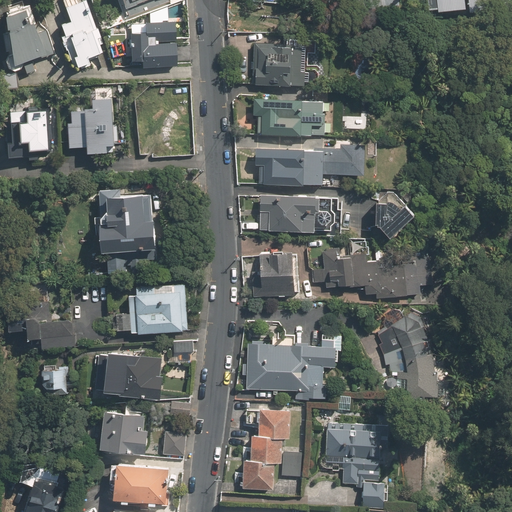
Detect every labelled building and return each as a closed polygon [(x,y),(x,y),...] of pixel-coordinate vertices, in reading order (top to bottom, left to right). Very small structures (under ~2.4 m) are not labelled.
[(62,0),(70,21),(62,24),(65,33),(60,35),(66,50),(68,50),(72,60),(75,59),(78,67),(91,63),(88,56),(101,52),(96,37),(101,36),(87,0),(62,0)] [(122,0),(129,16),(175,0),(174,0),(122,0)] [(393,0),(371,0),(371,9),(393,9),(393,0)] [(449,0),(432,0),(435,17),(452,15),(449,0)] [(511,0),(467,0),(469,14),(511,11),(511,0)] [(40,55),(41,57),(54,54),(48,30),(38,32),(30,8),(3,13),(14,63),(40,55)] [(176,20),(145,22),(146,31),(129,32),(131,61),(143,61),(144,66),(177,65),(176,20)] [(255,83),(304,86),(305,68),(318,69),(318,52),(306,51),(306,47),(260,44),(258,69),(256,68),(255,83)] [(319,71),(307,70),(306,82),(318,83),(319,71)] [(322,125),(324,97),(314,96),(314,101),(255,98),(254,115),(260,115),(259,133),(311,135),(312,124),(322,125)] [(88,152),(113,152),(113,143),(119,143),(119,123),(113,123),(113,100),(94,100),(94,109),(73,109),(73,121),(70,121),(70,147),(88,147),(88,152)] [(27,155),(27,149),(47,150),(49,108),(32,107),(32,110),(27,110),(27,105),(9,105),(7,154),(27,155)] [(341,144),(341,148),(317,148),(259,146),(258,164),(262,164),(262,183),(323,185),(323,173),(364,174),(365,145),(341,144)] [(100,212),(103,212),(102,250),(140,250),(140,246),(145,246),(145,259),(156,259),(156,220),(153,220),(153,209),(156,209),(157,196),(152,196),(152,194),(122,193),(122,189),(100,189),(100,212)] [(392,189),(376,204),(376,221),(389,236),(414,214),(392,189)] [(261,194),(259,229),(316,232),(316,230),(328,231),(328,238),(334,238),(335,233),(338,233),(340,197),(261,194)] [(374,240),(375,259),(372,259),(371,255),(367,256),(367,252),(340,254),(340,248),(325,249),(326,266),(314,267),(315,281),(327,280),(328,286),(366,284),(366,295),(405,293),(405,286),(427,285),(425,254),(414,254),(414,256),(403,256),(402,238),(374,240)] [(255,272),(255,294),(295,294),(295,290),(300,290),(300,252),(261,253),(262,271),(255,272)] [(187,286),(132,287),(132,313),(118,314),(118,332),(188,331),(187,286)] [(417,309),(377,330),(384,344),(379,346),(392,374),(397,371),(398,373),(396,394),(437,397),(438,383),(443,383),(443,367),(438,367),(417,309)] [(324,385),(325,366),(336,366),(336,361),(339,361),(339,350),(342,351),(342,335),(323,334),(323,342),(292,341),(292,339),(253,338),(253,344),(248,343),(247,387),(298,388),(297,401),(310,401),(310,396),(329,397),(329,385),(324,385)] [(194,351),(193,339),(173,341),(174,361),(192,362),(193,351),(194,351)] [(161,396),(165,357),(110,351),(110,354),(98,353),(97,365),(109,366),(107,391),(161,396)] [(61,362),(44,362),(44,377),(47,377),(48,388),(53,388),(53,394),(69,393),(68,366),(61,366),(61,362)] [(352,396),(340,396),(339,408),(351,409),(352,396)] [(193,402),(171,400),(170,415),(192,416),(193,402)] [(260,406),(258,434),(252,433),(250,458),(246,457),(244,487),(276,489),(278,462),(282,462),(284,435),(291,435),(292,408),(260,406)] [(147,414),(107,411),(104,449),(152,452),(153,430),(146,430),(147,414)] [(342,481),(357,482),(357,488),(364,488),(363,505),(384,506),(385,481),(377,481),(380,424),(328,421),(326,455),(325,455),(324,456),(323,457),(323,458),(322,458),(322,459),(322,460),(322,461),(322,462),(322,463),(322,464),(323,465),(323,466),(324,466),(324,467),(325,467),(325,468),(342,469),(342,481)] [(188,432),(164,431),(163,454),(187,455),(188,432)] [(302,451),(284,450),(282,475),(300,475),(302,451)] [(18,479),(33,486),(25,511),(58,511),(63,497),(57,495),(64,471),(24,460),(18,479)] [(119,463),(113,463),(112,483),(116,483),(116,497),(133,498),(132,502),(140,502),(140,499),(150,499),(149,504),(167,505),(168,464),(120,462),(119,463)]
